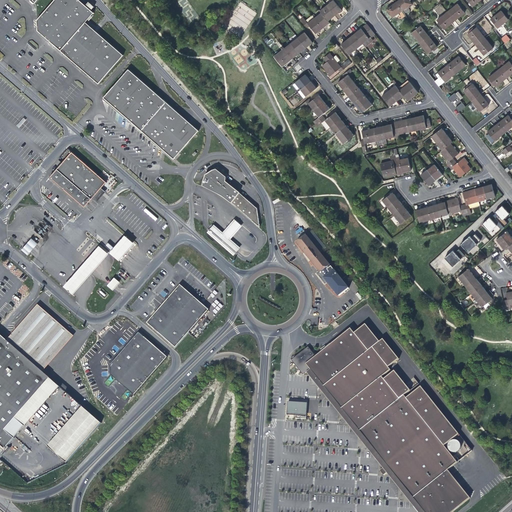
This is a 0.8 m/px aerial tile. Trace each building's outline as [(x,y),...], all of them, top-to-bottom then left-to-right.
[(38,29),(61,50),(87,21),(94,13),(92,10),(95,7),(90,3),(87,6),(80,0),(53,0),(37,19),(38,29)] [(333,0),(326,6),(335,16),(338,13),(342,11),(333,0)] [(399,0),(397,2),(402,11),(406,15),(411,11),(408,7),(412,4),(409,0),(399,0)] [(393,18),(402,11),(397,2),(392,5),(387,9),(393,18)] [(458,4),(448,12),(455,21),(460,17),(465,13),(458,4)] [(320,11),(321,13),(328,22),(332,19),(335,16),(326,6),(320,11)] [(498,28),(508,20),(501,11),(496,15),(491,19),(498,28)] [(449,26),(455,21),(448,12),(437,21),(444,30),(449,26)] [(321,13),(315,18),(323,29),(326,26),(330,24),(328,22),(321,13)] [(320,31),(323,29),(315,18),(312,15),(306,21),(303,17),(300,19),(308,29),(310,27),(316,34),(320,31)] [(105,38),(87,21),(61,50),(80,66),(105,38)] [(367,24),(362,29),(370,38),(371,37),(375,34),(367,24)] [(411,34),(419,44),(429,36),(426,32),(421,26),(411,34)] [(467,35),(476,45),(485,38),(477,27),(472,31),(467,35)] [(359,30),(355,34),(363,45),(365,47),(374,41),(371,37),(370,38),(362,29),(359,30)] [(305,32),(298,38),(306,48),(309,46),(313,43),(305,32)] [(351,37),(348,39),(356,50),(363,45),(355,34),(351,37)] [(505,44),(510,39),(506,34),(501,39),(505,44)] [(433,42),(429,36),(419,44),(428,55),(437,47),(433,42)] [(124,55),(105,38),(80,66),(98,83),(124,55)] [(298,38),(291,43),(300,54),(303,51),(306,48),(298,38)] [(493,48),(485,38),(476,45),(480,51),(484,56),(493,48)] [(345,42),(341,45),(350,55),(356,50),(348,39),(345,42)] [(291,43),(284,48),(293,59),(296,56),(300,54),(291,43)] [(288,63),(293,59),(284,48),(274,56),(283,67),(288,63)] [(324,58),(327,62),(322,66),(326,70),(330,76),(338,70),(341,72),(352,63),(350,61),(345,64),(344,63),(340,66),(337,63),(340,61),(336,56),(333,58),(330,53),(324,58)] [(454,60),(449,65),(456,73),(466,65),(459,56),(454,60)] [(511,65),(509,62),(499,70),(507,79),(511,74),(511,65)] [(445,82),(456,73),(449,65),(444,68),(438,73),(445,82)] [(105,96),(109,100),(134,72),(130,68),(105,96)] [(341,87),(343,90),(354,81),(349,75),(353,72),(351,69),(343,75),(345,77),(338,83),(341,87)] [(501,83),(507,79),(499,70),(489,78),(496,87),(501,83)] [(166,101),(134,72),(109,100),(127,116),(142,129),(166,101)] [(441,85),(445,82),(438,73),(436,75),(439,78),(437,80),(441,85)] [(306,75),(295,83),(300,89),(301,90),(311,82),(309,78),(306,75)] [(359,88),(354,81),(343,90),(346,94),(349,97),(359,88)] [(314,85),(311,82),(301,90),(298,92),(304,99),(317,88),(314,85)] [(410,82),(400,91),(404,96),(408,101),(414,97),(419,93),(410,82)] [(464,91),(472,102),(481,94),(478,90),(473,84),(464,91)] [(396,85),(389,91),(397,102),(401,99),(404,96),(400,91),(396,85)] [(364,95),(359,88),(349,97),(352,100),(354,103),(364,95)] [(395,104),(397,102),(389,91),(382,96),(391,107),(395,104)] [(460,100),(463,98),(458,91),(449,97),(459,112),(465,107),(460,100)] [(486,100),(481,94),(472,102),(480,112),(489,105),(486,100)] [(308,104),(314,110),(324,102),(322,99),(319,95),(312,101),(310,99),(300,106),(302,109),(308,104)] [(372,105),(364,95),(354,103),(358,108),(362,113),(367,109),(372,105)] [(166,101),(142,129),(175,159),(200,130),(166,101)] [(315,121),(317,123),(324,117),(323,115),(330,109),(327,105),(324,102),(314,110),(319,117),(315,121)] [(327,130),(328,129),(341,119),(339,116),(336,112),(326,120),(324,117),(317,123),(314,125),(316,127),(322,123),(327,130)] [(421,116),(415,117),(418,130),(427,128),(432,127),(430,121),(426,122),(425,120),(424,115),(421,116)] [(503,120),(498,124),(505,133),(511,127),(511,119),(509,115),(503,120)] [(412,118),(407,119),(410,132),(418,130),(415,117),(412,118)] [(335,132),(336,134),(347,125),(344,122),(341,119),(328,129),(332,135),(335,132)] [(396,129),(393,130),(394,137),(395,139),(398,138),(397,135),(410,132),(407,119),(401,120),(394,122),(396,129)] [(386,139),(394,137),(393,130),(391,124),(387,125),(383,126),(386,139)] [(492,143),(505,133),(498,124),(493,128),(488,132),(489,134),(486,136),(492,143)] [(351,131),(347,125),(336,134),(344,144),(355,136),(351,131)] [(378,141),(386,139),(383,126),(379,127),(374,128),(378,141)] [(365,144),(378,141),(374,128),(369,129),(362,131),(364,140),(361,141),(364,153),(367,152),(365,144)] [(432,136),(437,143),(448,135),(445,132),(442,128),(432,136)] [(437,143),(442,150),(451,143),(453,142),(450,139),(448,135),(437,143)] [(455,149),(451,143),(442,150),(440,152),(449,162),(447,164),(448,166),(456,161),(454,158),(459,154),(455,149)] [(511,149),(509,145),(502,151),(506,155),(511,149)] [(102,188),(107,182),(72,152),(51,178),(53,180),(81,204),(86,208),(94,198),(94,197),(96,198),(97,198),(98,197),(99,196),(99,195),(98,193),(102,188)] [(394,176),(400,175),(396,158),(396,155),(390,156),(392,162),(381,164),(384,178),(390,176),(391,177),(394,176)] [(399,157),(396,158),(400,175),(403,174),(403,173),(408,172),(412,171),(409,158),(400,160),(399,157)] [(458,163),(456,161),(448,166),(452,170),(454,169),(461,178),(472,169),(469,166),(468,164),(469,163),(465,157),(458,163)] [(435,164),(428,169),(437,180),(440,178),(443,175),(435,164)] [(240,191),(232,185),(227,180),(227,176),(217,168),(213,169),(207,173),(204,181),(203,185),(224,196),(232,202),(240,191)] [(434,183),(437,180),(428,169),(421,175),(429,186),(434,183)] [(488,185),(484,187),(487,199),(496,197),(492,184),(488,185)] [(479,188),(475,189),(479,202),(487,199),(484,187),(479,188)] [(99,202),(107,192),(102,188),(98,193),(99,195),(99,196),(98,197),(97,198),(96,198),(94,197),(94,198),(99,202)] [(466,204),(463,205),(466,216),(472,214),(470,208),(469,205),(479,202),(475,189),(470,191),(464,192),(463,193),(466,204)] [(261,228),(257,209),(240,193),(241,192),(240,191),(232,202),(261,228)] [(382,201),(388,207),(398,199),(396,196),(393,192),(382,201)] [(463,217),(466,216),(463,205),(460,206),(458,198),(452,200),(445,202),(449,215),(462,211),(463,217)] [(402,203),(398,199),(388,207),(393,214),(404,205),(402,203)] [(450,218),(449,215),(445,202),(442,203),(437,204),(441,217),(443,216),(444,219),(450,218)] [(433,205),(429,206),(433,219),(441,217),(437,204),(433,205)] [(408,211),(404,205),(393,214),(401,224),(412,216),(408,211)] [(420,223),(433,219),(429,206),(423,208),(417,210),(420,223)] [(494,213),(505,225),(507,223),(503,219),(509,214),(502,206),(494,213)] [(156,221),(158,219),(146,208),(144,211),(156,221)] [(482,224),(491,236),(503,227),(498,221),(494,223),(490,218),(482,224)] [(230,239),(242,225),(236,220),(224,234),(214,225),(209,231),(235,254),(240,248),(230,239)] [(22,250),(27,255),(52,228),(45,223),(22,250)] [(505,250),(508,248),(511,244),(511,237),(507,231),(502,235),(497,240),(501,245),(505,250)] [(460,245),(468,253),(480,240),(473,233),(460,245)] [(111,252),(120,260),(135,243),(126,235),(111,252)] [(327,248),(327,246),(319,235),(316,235),(311,239),(308,236),(298,244),(321,271),(322,272),(321,272),(323,274),(324,273),(328,278),(326,280),(337,293),(338,293),(341,297),(343,296),(351,289),(344,280),(350,275),(343,266),(328,266),(328,258),(323,252),(327,248)] [(109,253),(100,245),(64,285),(74,293),(109,253)] [(450,270),(465,256),(458,249),(454,252),(452,250),(441,261),(450,270)] [(459,277),(466,287),(477,279),(473,274),(469,269),(459,277)] [(323,274),(321,272),(319,274),(325,281),(326,280),(328,278),(324,273),(323,274)] [(114,290),(121,282),(115,277),(108,285),(114,290)] [(466,287),(472,294),(482,285),(480,283),(477,279),(466,287)] [(149,322),(177,348),(210,310),(182,285),(149,322)] [(472,294),(477,300),(487,292),(485,289),(482,285),(472,294)] [(490,290),(487,292),(477,300),(482,307),(493,299),(492,297),(491,296),(493,294),(490,290)] [(215,308),(213,311),(216,314),(223,306),(216,300),(212,305),(215,308)] [(38,304),(5,340),(42,372),(72,335),(38,304)] [(475,452),(424,387),(409,399),(407,396),(413,391),(397,371),(387,380),(385,378),(393,371),(391,368),(402,360),(386,339),(382,342),(368,325),(357,334),(353,329),(318,357),(311,347),(294,361),(306,376),(313,370),(425,511),(456,511),(473,499),(451,471),(475,452)] [(135,395),(169,357),(140,332),(111,364),(112,375),(135,395)] [(0,445),(4,449),(58,386),(42,372),(5,340),(0,335),(0,445)] [(425,511),(313,370),(309,373),(386,469),(386,468),(390,473),(390,474),(420,511),(425,511)] [(309,404),(290,402),(289,415),(298,415),(298,419),(308,420),(309,404)] [(99,422),(81,406),(71,418),(89,434),(99,422)] [(71,418),(46,446),(65,462),(89,434),(71,418)] [(390,474),(390,473),(386,468),(386,469),(382,471),(386,476),(390,474)]
